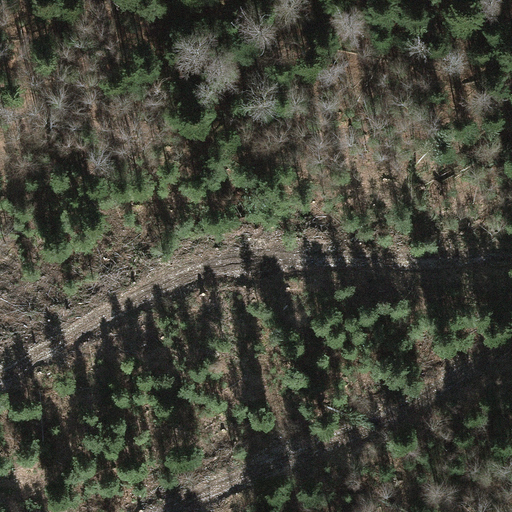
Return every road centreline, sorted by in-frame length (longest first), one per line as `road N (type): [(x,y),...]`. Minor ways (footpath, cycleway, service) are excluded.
road 1 (track): [(511,255),(237,257),(161,286),(0,370)]
road 2 (track): [(169,511),(314,449),(511,342)]
